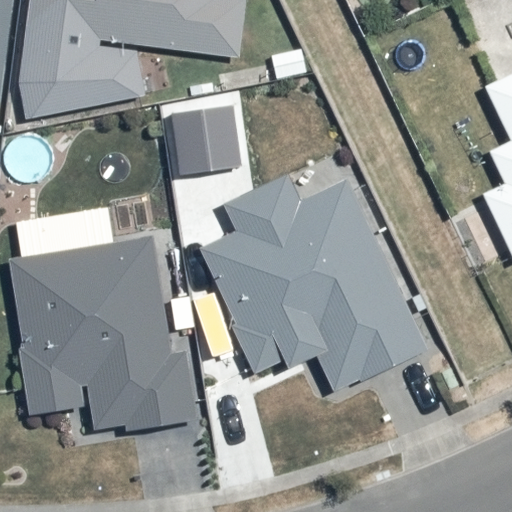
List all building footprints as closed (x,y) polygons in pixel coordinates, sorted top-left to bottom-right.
[(0,0),(0,106),(6,107),(17,0),(0,0)] [(33,0),(22,86),(32,122),(157,96),(144,45),(240,59),(247,0),(33,0)] [(511,74),(485,85),(511,140),(511,145),(491,154),(507,185),(486,197),(511,255),(511,74)] [(243,167),(236,103),(175,110),(182,174),(243,167)] [(241,233),(204,248),(260,375),(288,363),(291,370),(320,358),(340,396),(428,351),(349,181),(306,203),(292,175),(229,205),(241,233)] [(155,236),(11,260),(36,415),(95,406),(99,431),(198,416),(188,353),(177,356),(155,236)]
